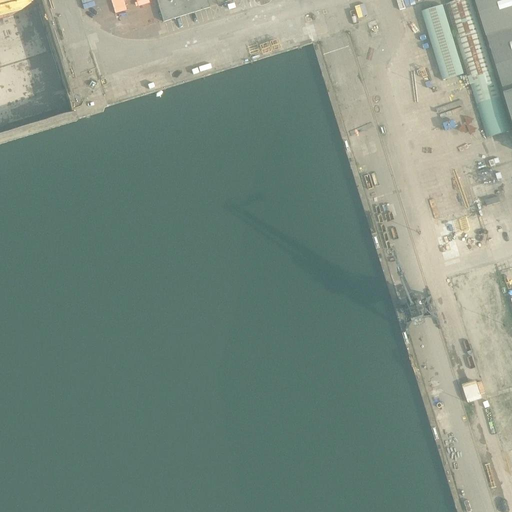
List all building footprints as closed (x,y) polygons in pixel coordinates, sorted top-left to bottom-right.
[(210,8),(207,0),(156,0),(163,22),(210,8)] [(470,0),(463,0),(446,5),(486,139),(510,132),(470,0)] [(511,0),(475,0),(511,118),(511,0)] [(444,5),(422,12),(443,81),(465,75),(444,5)] [(0,64),(1,58),(7,56),(8,50),(4,54),(0,50),(0,45),(7,43),(2,37),(5,34),(0,33),(0,64)] [(457,150),(421,160),(437,219),(473,210),(457,150)]
